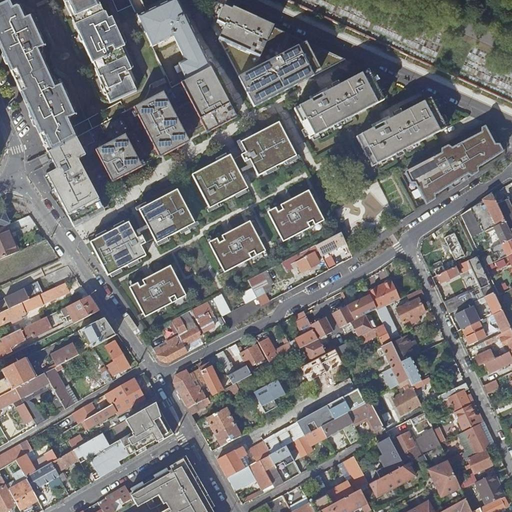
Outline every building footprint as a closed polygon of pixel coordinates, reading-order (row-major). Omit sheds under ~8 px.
[(0,0),(0,50),(46,153),(75,138),(67,120),(70,118),(66,109),(70,107),(60,85),(57,87),(53,77),(51,76),(49,77),(42,62),(43,61),(44,58),(40,49),(43,47),(33,26),(30,27),(26,18),(24,19),(18,7),(15,6),(11,7),(7,0),(61,0),(64,5),(67,4),(80,32),(77,33),(91,63),(93,63),(95,67),(94,69),(102,86),(106,87),(109,93),(106,94),(110,103),(136,91),(127,71),(131,70),(121,48),(124,46),(111,18),(108,19),(105,13),(103,12),(101,13),(94,1),(95,0),(0,0)] [(173,87),(210,68),(199,46),(192,50),(177,18),(153,18),(153,3),(136,12),(173,87)] [(67,4),(64,5),(77,33),(80,32),(67,4)] [(216,41),(251,109),(344,61),(221,5),(215,18),(216,18),(216,24),(221,27),(216,41)] [(312,99),(295,107),(311,137),(387,97),(371,67),(324,92),(325,95),(313,102),(312,99)] [(70,143),(47,155),(55,171),(45,176),(73,224),(104,207),(92,184),(232,112),(216,81),(189,81),(181,85),(190,101),(172,111),(164,94),(153,100),(152,143),(109,143),(83,156),(76,143),(70,143)] [(376,127),(360,135),(376,166),(452,125),(435,95),(388,121),(390,124),(378,130),(376,127)] [(276,124),(238,144),(256,178),(294,158),(276,124)] [(408,172),(421,197),(499,156),(493,128),(408,172)] [(227,157),(188,177),(206,211),(245,191),(227,157)] [(174,193),(135,213),(153,247),(192,227),(174,193)] [(306,193),(266,214),(281,244),(322,223),(306,193)] [(495,205),(491,194),(460,216),(471,239),(492,228),(504,222),(495,205)] [(505,200),(495,205),(504,222),(511,238),(511,239),(511,208),(511,206),(508,207),(505,200)] [(0,228),(9,224),(4,211),(0,213),(0,228)] [(511,238),(504,222),(492,228),(500,244),(511,238)] [(0,260),(21,251),(14,237),(17,235),(15,230),(12,231),(9,224),(0,228),(0,260)] [(248,224),(207,245),(222,275),(263,253),(248,224)] [(125,226),(90,244),(108,279),(143,261),(125,226)] [(461,264),(459,259),(464,257),(453,233),(443,238),(446,245),(443,246),(445,251),(448,249),(453,260),(444,265),(442,266),(440,261),(431,266),(436,276),(461,264)] [(21,251),(23,250),(17,235),(14,237),(21,251)] [(316,247),(321,257),(345,245),(339,235),(316,247)] [(511,239),(511,238),(500,244),(490,249),(492,254),(496,252),(499,259),(507,256),(511,253),(511,239)] [(295,263),(293,258),(285,263),(288,269),(297,265),(300,273),(318,263),(313,254),(295,263)] [(481,260),(485,266),(492,263),(488,256),(481,260)] [(458,275),(470,270),(479,289),(488,285),(476,257),(466,262),(461,264),(436,276),(439,284),(458,275)] [(169,269),(128,291),(144,320),(185,299),(169,269)] [(248,282),(261,306),(270,301),(266,293),(277,288),(269,271),(248,282)] [(511,286),(509,280),(502,284),(505,291),(511,287),(511,286)] [(375,309),(375,310),(376,311),(382,308),(398,299),(390,281),(367,292),(369,296),(375,309)] [(69,293),(65,283),(36,297),(0,313),(0,323),(26,313),(25,312),(43,304),(43,303),(56,298),(56,299),(69,293)] [(0,313),(36,297),(31,287),(23,290),(0,301),(0,313)] [(418,301),(424,298),(420,289),(406,296),(409,302),(395,309),(402,324),(409,321),(411,324),(419,321),(417,316),(424,313),(418,301)] [(467,291),(443,303),(448,315),(473,303),(483,298),(479,289),(468,294),(467,291)] [(222,293),(214,297),(223,315),(232,310),(222,293)] [(483,298),(473,303),(475,307),(480,305),(486,303),(492,316),(501,311),(494,297),(492,293),(483,298)] [(363,299),(347,308),(353,321),(363,316),(375,309),(369,296),(363,299)] [(98,312),(89,297),(62,310),(66,317),(70,315),(74,324),(98,312)] [(192,315),(194,320),(195,319),(202,332),(214,326),(210,319),(213,317),(206,304),(191,312),(192,315)] [(332,315),(339,328),(341,327),(349,323),(353,321),(347,308),(347,307),(332,315)] [(376,311),(379,318),(384,315),(385,314),(382,308),(376,311)] [(455,316),(462,330),(478,323),(471,308),(455,316)] [(501,311),(492,316),(500,334),(509,329),(508,326),(501,311)] [(302,347),(316,340),(309,326),(303,312),(295,316),(297,321),(295,322),(303,336),(294,341),(299,349),(302,347)] [(380,320),(382,325),(389,340),(394,338),(384,315),(379,318),(380,320)] [(353,321),(349,323),(356,337),(350,340),(351,341),(358,337),(370,331),(363,316),(353,321)] [(21,330),(25,339),(31,335),(32,338),(51,328),(46,317),(21,330)] [(179,318),(171,322),(177,334),(180,340),(183,345),(200,336),(196,328),(186,333),(185,330),(179,318)] [(115,336),(104,319),(83,329),(93,348),(115,336)] [(316,340),(331,333),(324,319),(309,326),(316,340)] [(478,323),(462,330),(469,345),(485,337),(478,323)] [(390,389),(397,386),(408,380),(409,380),(401,363),(400,363),(390,343),(389,340),(382,325),(370,331),(358,337),(362,344),(376,336),(382,347),(381,348),(390,368),(381,373),(390,389)] [(511,334),(509,329),(500,334),(497,335),(499,339),(504,337),(507,343),(511,351),(511,350),(511,334)] [(16,332),(0,339),(0,345),(3,344),(7,353),(12,351),(10,347),(26,340),(25,339),(21,330),(16,332)] [(274,353),(263,333),(254,337),(270,365),(278,360),(274,353)] [(165,343),(152,352),(156,357),(159,361),(167,363),(187,353),(183,345),(180,340),(177,334),(164,341),(165,343)] [(400,363),(401,363),(410,358),(414,356),(405,336),(390,343),(400,363)] [(495,336),(483,342),(485,346),(497,340),(495,336)] [(316,340),(302,347),(310,363),(330,352),(328,350),(323,353),(316,340)] [(116,366),(120,373),(130,368),(115,342),(105,347),(116,366)] [(50,356),(56,367),(60,365),(79,355),(73,344),(50,356)] [(239,354),(235,344),(229,347),(234,356),(236,355),(240,364),(243,362),(239,354)] [(292,353),(288,344),(282,348),(282,349),(286,356),(292,353)] [(256,346),(239,354),(243,362),(246,367),(247,368),(263,360),(256,346)] [(497,358),(508,352),(506,348),(495,353),(497,358)] [(282,349),(274,353),(278,360),(286,356),(282,349)] [(475,358),(479,366),(484,364),(494,359),(490,350),(475,358)] [(221,352),(214,355),(224,373),(230,370),(227,365),(221,352)] [(494,359),(484,364),(488,373),(511,361),(511,360),(508,352),(497,358),(494,359)] [(24,359),(24,358),(2,370),(2,371),(24,359)] [(408,380),(411,385),(421,380),(410,358),(401,363),(409,380),(408,380)] [(0,396),(15,389),(35,379),(24,359),(2,371),(6,378),(0,381),(0,396)] [(211,396),(220,391),(221,390),(208,364),(198,369),(205,383),(211,396)] [(65,410),(74,405),(64,389),(65,388),(56,372),(62,368),(60,365),(56,367),(44,374),(65,410)] [(347,376),(341,365),(283,395),(289,407),(347,376)] [(113,377),(120,373),(116,366),(109,370),(113,377)] [(234,383),(250,375),(247,368),(246,367),(226,376),(231,385),(234,383)] [(205,383),(198,369),(188,375),(191,381),(193,379),(196,385),(193,386),(194,388),(197,386),(197,387),(205,383)] [(91,389),(110,378),(107,371),(87,383),(91,389)] [(188,375),(185,371),(174,376),(172,384),(186,409),(204,399),(197,387),(197,386),(194,388),(193,386),(196,385),(193,379),(191,381),(188,375)] [(65,410),(44,374),(35,379),(15,389),(33,421),(36,426),(46,421),(37,410),(33,404),(28,401),(26,403),(23,398),(34,392),(37,397),(41,394),(39,389),(45,386),(50,395),(49,395),(59,413),(65,410)] [(140,390),(134,379),(105,396),(111,406),(140,390)] [(400,416),(420,405),(413,389),(411,385),(408,380),(397,386),(399,388),(402,387),(404,391),(391,399),(400,416)] [(411,385),(413,389),(424,384),(422,380),(421,380),(411,385)] [(276,381),(253,393),(263,411),(275,405),(273,401),(283,395),(276,381)] [(494,381),(483,386),(486,394),(497,389),(494,381)] [(238,392),(234,383),(231,385),(230,386),(227,387),(221,390),(220,391),(224,399),(238,392)] [(448,399),(454,412),(470,405),(463,392),(468,390),(465,384),(438,396),(440,402),(448,399)] [(33,421),(15,389),(0,396),(0,409),(17,400),(21,406),(17,408),(26,425),(33,421)] [(146,399),(140,390),(111,406),(97,414),(82,423),(86,431),(107,419),(108,421),(146,399)] [(346,413),(362,404),(356,393),(304,421),(310,433),(320,427),(346,413)] [(186,409),(189,413),(207,404),(205,399),(204,399),(186,409)] [(375,433),(383,429),(369,401),(362,404),(346,413),(353,425),(365,419),(368,420),(375,433)] [(125,421),(128,426),(155,411),(159,418),(152,422),(153,425),(158,422),(159,423),(165,420),(163,416),(158,408),(155,403),(125,421)] [(471,427),(478,423),(483,421),(479,413),(475,415),(473,411),(477,409),(474,403),(470,405),(454,412),(462,429),(470,425),(471,427)] [(91,404),(72,415),(78,425),(82,423),(97,414),(91,404)] [(206,418),(220,447),(240,437),(225,408),(206,418)] [(73,450),(77,458),(82,455),(85,460),(88,458),(95,454),(97,457),(90,461),(96,472),(99,478),(120,466),(118,462),(134,453),(145,447),(161,437),(163,440),(173,434),(165,420),(159,423),(158,422),(153,425),(152,422),(159,418),(155,411),(128,426),(132,434),(136,432),(138,435),(122,444),(121,443),(111,449),(109,447),(102,434),(95,438),(85,444),(73,450)] [(353,425),(346,413),(320,427),(325,438),(342,429),(350,444),(360,439),(353,425)] [(414,426),(427,419),(424,413),(411,420),(414,426)] [(310,433),(304,421),(278,435),(277,436),(283,447),(285,446),(292,442),(310,433)] [(447,461),(449,466),(474,454),(489,447),(478,423),(471,427),(457,434),(466,451),(447,461)] [(439,443),(446,439),(440,426),(432,430),(435,435),(439,443)] [(285,446),(293,461),(300,457),(311,451),(309,447),(325,438),(320,427),(310,433),(292,442),(285,446)] [(424,454),(440,446),(439,443),(435,435),(432,430),(431,427),(428,428),(429,431),(422,434),(423,436),(416,439),(424,454)] [(407,464),(419,457),(407,433),(394,439),(392,437),(389,439),(402,465),(403,466),(407,464)] [(69,442),(73,450),(85,444),(80,436),(69,442)] [(283,447),(277,436),(263,443),(269,455),(283,447)] [(402,465),(389,439),(388,437),(376,444),(382,455),(378,457),(383,467),(375,471),(379,478),(403,466),(402,465)] [(22,444),(20,445),(26,455),(33,451),(27,441),(22,444)] [(12,449),(0,456),(0,470),(7,466),(16,461),(26,455),(20,445),(12,449)] [(283,447),(269,455),(267,456),(273,466),(281,481),(287,478),(281,467),(279,468),(275,463),(283,459),(286,464),(290,462),(297,475),(300,474),(293,461),(285,446),(283,447)] [(145,447),(134,453),(136,456),(138,455),(147,450),(145,447)] [(227,477),(244,468),(239,459),(246,455),(241,447),(216,460),(226,478),(227,477)] [(57,459),(52,450),(44,455),(45,456),(31,465),(26,455),(16,461),(21,470),(25,478),(51,463),(57,459)] [(73,450),(57,459),(51,463),(56,473),(78,460),(77,458),(73,450)] [(490,464),(485,451),(467,460),(472,473),(490,464)] [(252,464),(263,458),(260,452),(249,458),(252,464)] [(320,463),(326,460),(324,455),(317,458),(320,463)] [(174,463),(174,464),(182,459),(189,469),(197,484),(201,482),(185,456),(174,463)] [(273,488),(272,485),(271,483),(270,480),(264,471),(267,469),(273,466),(267,456),(263,458),(252,464),(249,466),(244,468),(227,477),(231,484),(230,485),(233,490),(255,478),(264,493),(273,488)] [(353,456),(343,461),(353,479),(347,482),(346,481),(327,492),(328,494),(333,503),(359,489),(368,484),(361,473),(353,456)] [(135,505),(156,492),(174,482),(172,479),(189,469),(182,459),(174,464),(169,467),(172,473),(170,475),(166,468),(153,476),(155,479),(143,485),(142,482),(130,489),(132,492),(129,494),(132,499),(134,502),(135,505)] [(16,461),(7,466),(12,475),(21,470),(16,461)] [(447,461),(428,471),(440,497),(460,488),(449,466),(447,461)] [(494,473),(505,468),(502,462),(491,467),(494,473)] [(51,463),(25,478),(28,482),(30,481),(35,491),(44,486),(48,483),(59,477),(58,476),(56,473),(51,463)] [(369,484),(376,497),(414,477),(407,464),(403,466),(379,478),(369,484)] [(271,483),(272,485),(273,488),(282,483),(281,481),(273,466),(267,469),(264,471),(270,480),(271,483)] [(369,484),(379,478),(375,471),(373,467),(361,473),(368,484),(369,484)] [(174,482),(156,492),(163,505),(166,503),(169,508),(173,505),(172,504),(174,503),(173,502),(186,495),(187,497),(201,490),(197,484),(189,469),(172,479),(174,482)] [(21,470),(12,475),(16,480),(18,485),(9,490),(11,494),(20,510),(38,501),(33,492),(28,482),(25,478),(21,470)] [(96,472),(91,475),(94,481),(99,478),(96,472)] [(503,497),(504,496),(494,473),(475,483),(485,505),(503,497)] [(62,474),(58,476),(59,477),(66,490),(70,488),(62,474)] [(6,485),(1,476),(0,476),(0,486),(1,488),(0,488),(0,500),(10,495),(5,486),(6,485)] [(18,485),(16,480),(6,485),(9,490),(18,485)] [(201,490),(211,508),(214,506),(201,482),(197,484),(201,490)] [(323,493),(326,491),(322,483),(318,485),(322,493),(323,493)] [(127,491),(125,486),(97,502),(102,510),(103,511),(113,511),(112,510),(121,505),(132,499),(129,494),(127,491)] [(359,489),(333,503),(330,505),(316,511),(349,511),(360,506),(362,511),(366,511),(370,510),(359,489)] [(213,511),(211,508),(201,490),(187,497),(186,495),(173,502),(174,503),(172,504),(173,505),(169,508),(162,511),(213,511)] [(0,511),(15,504),(10,495),(0,500),(0,511)] [(284,495),(281,496),(286,506),(290,504),(287,498),(286,498),(284,495)] [(324,495),(309,504),(313,511),(316,511),(330,505),(325,495),(324,495)] [(472,511),(496,511),(504,507),(503,506),(506,503),(503,497),(485,505),(472,511)] [(471,511),(465,499),(441,511),(471,511)] [(432,511),(428,502),(409,511),(432,511)]
